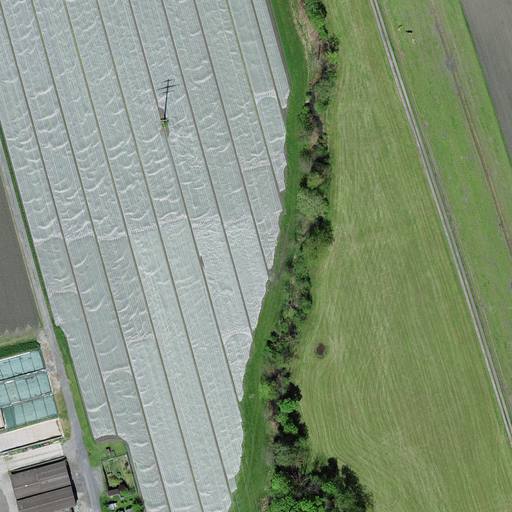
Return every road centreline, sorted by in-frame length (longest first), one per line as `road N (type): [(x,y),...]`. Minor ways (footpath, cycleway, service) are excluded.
road 1 (track): [(511,397),(380,0)]
road 2 (track): [(0,147),(63,380)]
road 3 (track): [(63,380),(104,511)]
